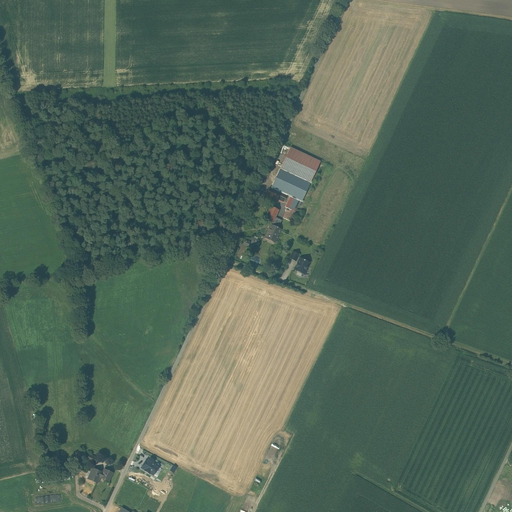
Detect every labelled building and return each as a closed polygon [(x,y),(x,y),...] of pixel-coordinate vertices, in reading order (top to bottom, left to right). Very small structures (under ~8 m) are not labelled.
[(290,147),(280,168),(270,188),(280,192),(281,189),(284,191),(285,188),(301,195),(303,196),(310,182),(311,182),(310,182),(320,161),(290,147)] [(322,162),(319,168),(325,171),(327,165),(322,162)] [(270,188),(269,187),(266,194),(276,199),(280,192),(270,188)] [(301,195),(285,188),(284,191),(281,189),(280,192),(286,195),(290,197),(285,207),(287,208),(287,209),(289,205),(296,208),(301,195)] [(280,192),(276,199),(283,202),(286,195),(280,192)] [(270,206),(264,219),(271,223),(272,223),(275,217),(278,210),(270,206)] [(287,209),(287,208),(286,209),(285,210),(285,211),(286,212),(283,218),(289,221),(294,212),(287,209)] [(272,223),(271,223),(264,238),(269,240),(269,239),(275,241),(281,229),(278,228),(281,220),(275,217),(272,223)] [(246,238),(244,244),(255,248),(259,238),(254,236),(252,241),(246,238)] [(298,254),(292,252),(289,258),(295,261),(298,254)] [(260,264),(262,259),(252,255),(250,260),(260,264)] [(308,262),(299,258),(297,263),(295,266),(294,270),(304,275),(306,270),(305,269),(308,262)] [(45,428),(38,429),(42,444),(48,442),(45,428)] [(97,458),(89,454),(86,460),(95,464),(97,458)] [(146,457),(139,468),(153,477),(159,466),(153,462),(152,459),(150,458),(148,458),(146,457)] [(92,468),(88,479),(96,483),(99,477),(100,477),(102,473),(92,468)] [(112,473),(104,469),(102,473),(100,477),(108,481),(112,473)]
